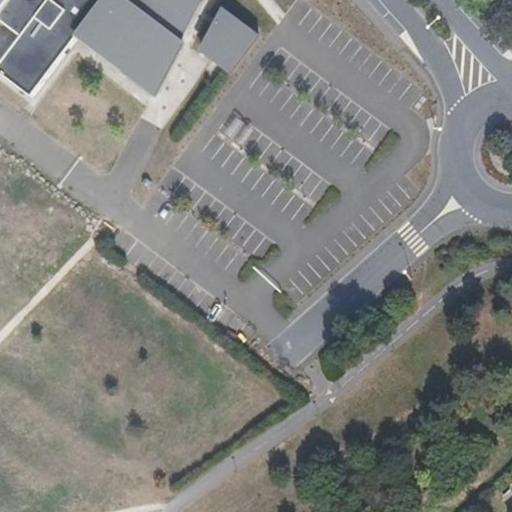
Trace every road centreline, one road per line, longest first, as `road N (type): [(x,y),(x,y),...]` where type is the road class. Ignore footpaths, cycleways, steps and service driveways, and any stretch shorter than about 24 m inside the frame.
road 1 (residential): [(467,195),(296,348)]
road 2 (residential): [(393,0),(431,42),(462,115)]
